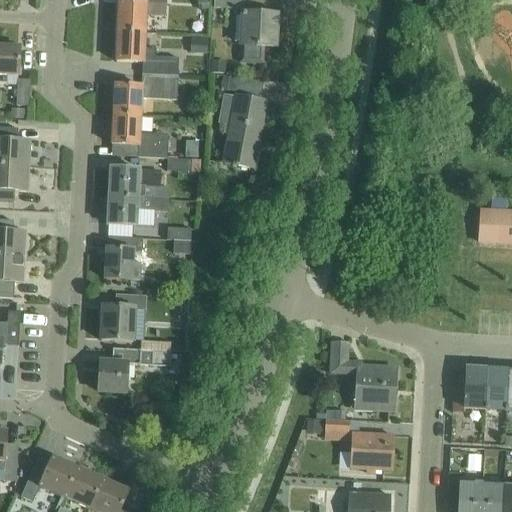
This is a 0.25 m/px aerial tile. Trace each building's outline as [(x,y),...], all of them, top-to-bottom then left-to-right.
[(118,3),(117,33),(145,35),(146,17),(157,17),(166,17),(166,6),(167,6),(167,0),(146,0),(146,5),(118,3)] [(214,0),(214,9),(244,11),(244,0),(214,0)] [(274,49),(276,17),(242,15),(240,47),(241,47),(240,64),(262,66),(263,48),(274,49)] [(143,63),(143,76),(178,78),(179,60),(155,59),(156,52),(145,52),(145,35),(117,33),(116,63),(143,63)] [(194,51),(212,50),(211,37),(193,38),(194,51)] [(0,47),(0,75),(19,77),(21,49),(0,47)] [(210,74),(225,75),(226,63),(211,62),(210,74)] [(114,87),(113,116),(140,117),(141,100),(176,103),(178,78),(143,76),(142,88),(114,87)] [(226,92),(260,98),(262,85),(229,78),(226,92)] [(17,107),(29,108),(31,82),(18,81),(17,107)] [(223,165),(252,171),(265,104),(235,98),(223,165)] [(138,160),(168,161),(168,160),(169,160),(170,139),(139,137),(140,117),(113,116),(111,146),(139,148),(138,160)] [(0,165),(29,167),(30,143),(18,143),(19,131),(0,129),(0,165)] [(168,160),(168,161),(168,173),(192,174),(192,163),(192,161),(169,160),(168,160)] [(29,167),(0,165),(0,202),(15,203),(15,192),(27,192),(29,167)] [(110,170),(109,198),(169,201),(170,189),(156,188),(156,190),(139,189),(140,173),(110,170)] [(168,214),(169,201),(109,198),(107,226),(136,228),(138,211),(143,212),(155,212),(155,213),(168,214)] [(478,244),(511,245),(511,215),(505,215),(505,201),(491,200),(491,214),(480,213),(478,244)] [(0,257),(24,258),(25,233),(14,233),(14,223),(0,221),(0,257)] [(167,242),(174,242),(191,242),(192,230),(168,229),(167,242)] [(105,251),(104,273),(104,281),(141,283),(142,265),(133,264),(134,253),(142,253),(143,241),(108,239),(107,251),(105,251)] [(191,242),(174,242),(173,256),(190,257),(191,242)] [(24,258),(0,257),(0,299),(14,300),(15,283),(23,284),(24,258)] [(146,312),(147,299),(116,297),(115,309),(102,309),(101,342),(134,344),(135,311),(146,312)] [(0,367),(1,368),(2,346),(19,347),(21,314),(9,313),(8,326),(0,325),(0,367)] [(374,412),(395,412),(397,371),(361,370),(361,364),(349,363),(349,344),(333,343),(330,376),(358,377),(356,407),(374,408),(374,412)] [(171,368),(171,354),(112,351),(111,365),(99,364),(98,394),(126,395),(127,366),(171,368)] [(465,411),(485,412),(488,371),(467,370),(467,379),(455,378),(453,414),(465,415),(465,411)] [(485,412),(506,413),(508,372),(488,371),(485,412)] [(317,422),(327,422),(346,423),(346,414),(326,413),(326,416),(317,416),(317,422)] [(327,422),(326,443),(353,445),(352,472),(392,474),(394,437),(359,435),(359,424),(346,423),(327,422)] [(0,482),(4,483),(17,483),(19,447),(7,446),(8,433),(0,432),(0,482)] [(484,470),(485,452),(472,451),(470,469),(484,470)] [(39,489),(64,500),(78,469),(53,458),(52,460),(41,455),(21,499),(33,504),(39,489)] [(64,500),(89,511),(103,480),(78,469),(64,500)] [(103,480),(89,511),(90,511),(121,511),(120,511),(129,492),(103,480)] [(480,511),(482,487),(461,486),(461,482),(449,481),(447,511),(480,511)] [(411,485),(399,484),(398,502),(409,503),(411,485)] [(480,511),(502,511),(504,488),(482,487),(480,511)] [(502,511),(511,511),(511,488),(504,488),(502,511)] [(389,511),(391,497),(350,495),(349,511),(389,511)]
